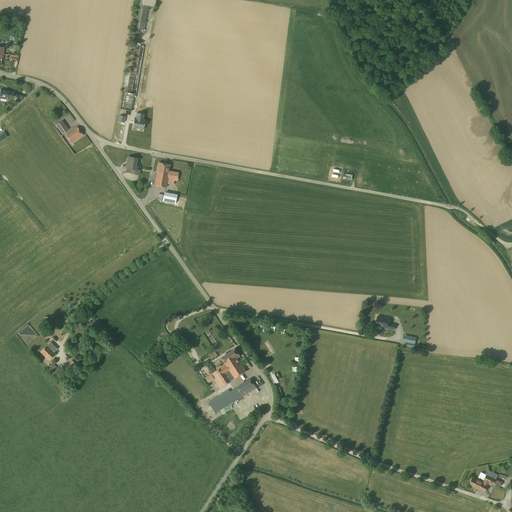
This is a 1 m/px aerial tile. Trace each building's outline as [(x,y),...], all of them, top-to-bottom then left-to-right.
[(144,31),(148,6),(155,7),(156,0),(137,0),(133,29),(144,31)] [(132,35),(131,44),(120,109),(132,111),(135,94),(136,94),(145,46),(137,45),(138,36),(132,35)] [(1,90),(0,94),(0,98),(7,100),(8,97),(13,98),(15,93),(9,92),(1,90)] [(134,118),(133,127),(144,129),(145,120),(144,120),(145,114),(144,114),(137,113),(136,119),(134,118)] [(56,125),(62,134),(68,130),(62,121),(56,125)] [(77,127),(65,135),(71,143),(82,135),(77,127)] [(136,166),(137,158),(130,157),(128,164),(127,163),(126,168),(131,169),(130,173),(139,175),(140,170),(138,170),(139,167),(136,166)] [(179,172),(169,171),(170,165),(159,162),(154,185),(166,187),(167,184),(178,186),(180,175),(178,175),(179,172)] [(163,192),(162,202),(175,203),(176,193),(163,192)] [(390,318),(378,316),(376,326),(383,327),(383,328),(395,330),(396,325),(389,324),(390,318)] [(415,344),(416,337),(404,335),(402,341),(415,344)] [(55,355),(46,346),(40,352),(49,361),(55,355)] [(218,370),(211,374),(206,378),(209,383),(214,379),(220,388),(230,382),(224,373),(230,370),(235,379),(247,372),(238,358),(240,356),(235,349),(221,358),(225,364),(221,366),(220,365),(217,367),(218,370)] [(72,360),(63,370),(68,374),(76,365),(72,360)] [(49,368),(56,375),(60,370),(53,363),(49,368)] [(273,384),(278,383),(275,373),(270,375),(273,384)] [(230,391),(229,390),(229,389),(208,402),(216,413),(238,399),(239,400),(243,397),(257,388),(251,378),(237,387),(230,391)] [(473,477),(469,485),(484,492),(488,485),(489,482),(493,485),(496,479),(498,475),(488,470),(483,482),(473,477)]
